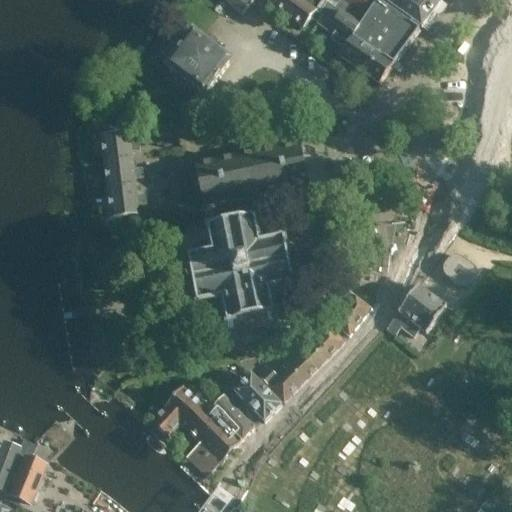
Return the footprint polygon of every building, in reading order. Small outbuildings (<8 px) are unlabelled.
[(248,0),(222,0),(242,17),(252,4),(248,0)] [(264,0),(304,30),(312,20),(318,25),(322,19),(314,13),(301,4),(295,0),(264,0)] [(304,0),(301,4),(314,13),(322,19),(328,23),(338,31),(391,69),(391,68),(392,69),(418,33),(371,0),(304,0)] [(438,0),(378,0),(420,30),(441,2),(438,0)] [(318,25),(317,26),(323,30),(328,23),(322,19),(318,25)] [(378,87),(391,69),(338,31),(332,40),(346,50),(340,59),(378,87)] [(165,70),(204,100),(232,64),(221,55),(224,51),(219,48),(216,52),(193,34),(165,70)] [(96,115),(91,119),(93,126),(98,129),(103,127),(106,121),(103,116),(96,115)] [(105,167),(133,164),(132,155),(140,155),(139,144),(131,145),(130,135),(120,136),(119,130),(105,128),(106,138),(102,138),(105,167)] [(155,135),(141,133),(144,148),(156,146),(155,135)] [(163,150),(168,149),(166,137),(155,135),(156,146),(157,147),(163,148),(163,150)] [(179,148),(178,138),(166,137),(168,149),(179,148)] [(201,167),(210,207),(308,187),(300,146),(201,167)] [(134,172),(133,164),(105,167),(108,192),(136,189),(135,181),(143,180),(142,171),(134,172)] [(137,198),(136,189),(108,192),(111,220),(139,217),(138,207),(146,206),(144,197),(137,198)] [(289,268),(284,244),(259,249),(255,224),(208,234),(213,258),(189,263),(198,309),(208,308),(210,320),(224,318),(227,330),(274,321),(269,296),(293,291),(289,268)] [(208,244),(192,247),(195,261),(211,258),(208,244)] [(443,270),(443,271),(443,273),(443,274),(444,275),(444,276),(445,278),(446,279),(459,288),(460,289),(461,290),(462,290),(464,290),(465,290),(466,290),(467,290),(469,290),(470,289),(471,288),(472,288),(472,287),(476,283),(476,282),(477,281),(477,279),(477,278),(478,277),(478,276),(477,275),(477,274),(477,273),(476,272),(475,271),(475,270),(474,269),(461,259),(459,259),(458,258),(457,258),(456,258),(455,258),(454,258),(453,258),(452,259),(451,259),(450,260),(449,261),(448,261),(444,266),(444,268),(443,269),(443,270)] [(397,316),(398,316),(387,331),(396,338),(401,331),(414,341),(420,333),(425,337),(446,308),(418,288),(397,316)] [(344,290),(323,316),(333,325),(333,326),(348,339),(371,312),(349,293),(344,290)] [(277,380),(293,396),(343,345),(324,325),(285,363),(290,368),(277,380)] [(282,406),(293,396),(277,380),(277,381),(268,373),(259,382),(282,406)] [(235,395),(234,396),(260,423),(263,426),(280,408),(251,379),(235,395)] [(253,430),(225,400),(226,399),(217,390),(204,402),(190,388),(185,393),(182,390),(162,412),(164,414),(152,427),(167,442),(180,428),(199,447),(187,460),(207,480),(238,445),(253,430)] [(0,456),(0,492),(5,493),(5,490),(21,449),(5,444),(0,456)] [(31,506),(46,469),(25,461),(20,474),(16,473),(7,496),(31,506)]
